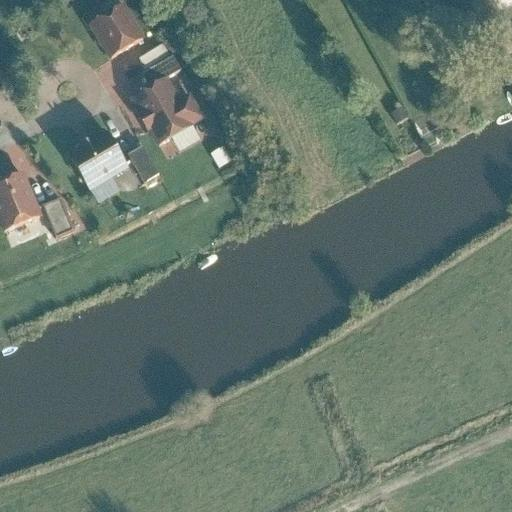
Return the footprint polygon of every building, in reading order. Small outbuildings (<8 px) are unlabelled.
[(112,1),(89,21),(116,51),(139,31),(112,1)] [(156,52),(140,60),(144,69),(161,61),(156,52)] [(163,82),(131,104),(158,143),(189,122),(163,82)] [(105,135),(68,158),(90,193),(127,170),(105,135)] [(142,184),(158,176),(143,148),(127,156),(142,184)] [(23,171),(0,181),(0,209),(7,224),(41,207),(23,171)]
